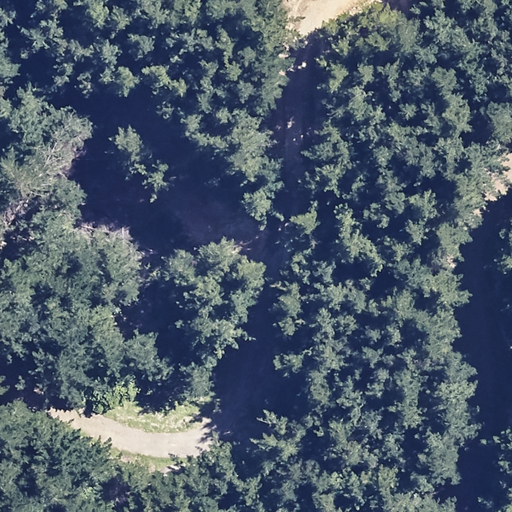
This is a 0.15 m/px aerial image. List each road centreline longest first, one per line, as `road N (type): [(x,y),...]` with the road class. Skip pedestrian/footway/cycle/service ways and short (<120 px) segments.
road 1 (track): [(342,0),(311,23),(296,80),(286,186),(227,434),(170,436),(107,423),(0,384)]
road 2 (track): [(465,511),(492,416),(488,249),(511,171)]
